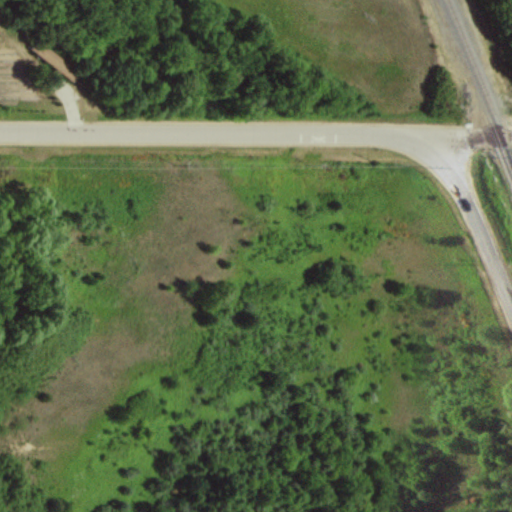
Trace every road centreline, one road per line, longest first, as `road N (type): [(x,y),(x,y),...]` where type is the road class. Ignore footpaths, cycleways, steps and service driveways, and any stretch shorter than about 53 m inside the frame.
road 1 (tertiary): [(392,132),(0,132)]
road 2 (tertiary): [(511,307),(457,177),(431,150),(392,132)]
road 3 (residential): [(511,137),(392,132)]
